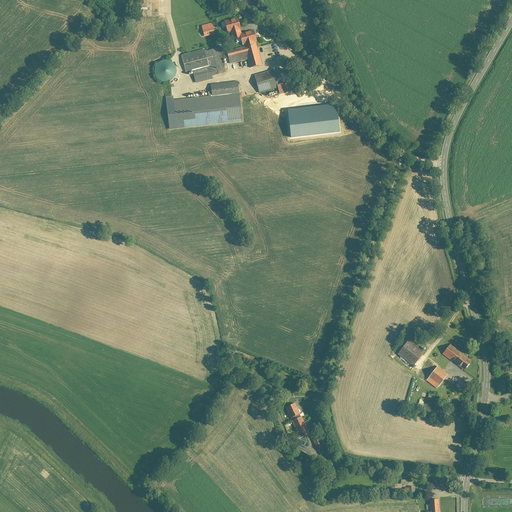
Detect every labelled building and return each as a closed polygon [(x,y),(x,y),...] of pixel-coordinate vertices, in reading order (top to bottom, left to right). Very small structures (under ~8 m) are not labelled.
[(239,35),(237,29),(238,29),(235,19),(222,23),(225,33),(229,32),(231,42),(238,40),(240,45),(242,45),(243,48),(226,52),(230,65),(247,61),(249,68),(258,65),(253,43),(254,42),(251,32),(239,35)] [(216,35),(214,23),(204,25),(206,36),(216,35)] [(213,79),(213,77),(225,74),(219,50),(211,52),(211,49),(181,56),(185,73),(207,67),(208,69),(191,73),(194,84),(213,79)] [(272,71),(253,76),(257,92),(275,87),(277,94),(294,90),(292,81),(276,85),(272,71)] [(234,84),(208,86),(209,98),(235,95),(234,84)] [(205,98),(176,99),(177,116),(177,128),(187,127),(187,120),(189,120),(189,118),(194,117),(194,119),(199,119),(199,114),(202,114),(202,103),(205,103),(205,98)] [(405,340),(395,355),(412,366),(422,351),(405,340)] [(449,344),(440,355),(461,370),(469,359),(449,344)] [(424,361),(416,373),(436,388),(445,376),(424,361)] [(457,381),(454,386),(464,390),(467,385),(457,381)] [(294,404),(286,408),(300,437),(309,433),(305,424),(304,424),(299,414),(300,413),(300,412),(299,410),(298,410),(297,410),(294,404)] [(317,439),(311,441),(317,452),(322,449),(317,439)] [(309,476),(301,481),(306,490),(315,486),(309,476)] [(427,511),(437,511),(437,501),(427,501),(427,511)]
